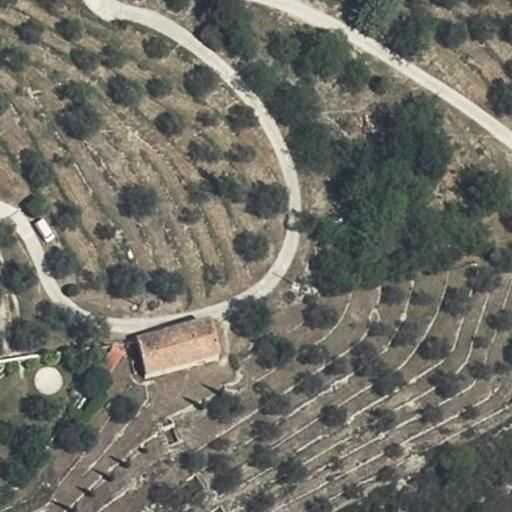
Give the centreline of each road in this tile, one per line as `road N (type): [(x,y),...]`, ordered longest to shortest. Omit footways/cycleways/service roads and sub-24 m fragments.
road 1 (track): [(106,0),(205,53),(276,116),(298,163),(302,237),(275,283),(232,314),(104,324),(57,295),(35,229),(0,205)]
road 2 (track): [(511,140),(283,0)]
